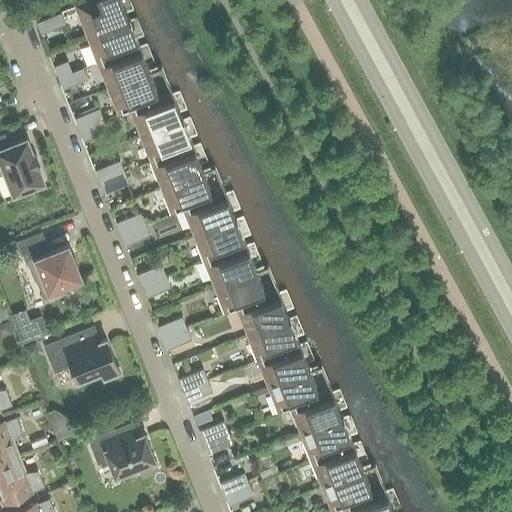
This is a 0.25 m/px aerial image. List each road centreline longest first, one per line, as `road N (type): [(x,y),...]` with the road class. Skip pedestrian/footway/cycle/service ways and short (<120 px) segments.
road 1 (residential): [(206,511),(9,19),(0,22)]
road 2 (secondary): [(328,0),(511,343)]
road 3 (secondary): [(511,285),(358,0)]
